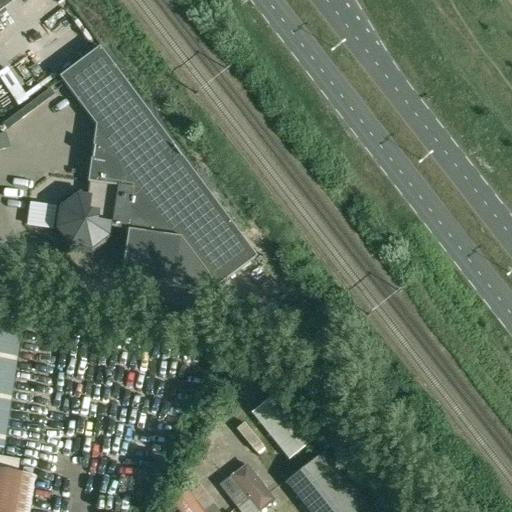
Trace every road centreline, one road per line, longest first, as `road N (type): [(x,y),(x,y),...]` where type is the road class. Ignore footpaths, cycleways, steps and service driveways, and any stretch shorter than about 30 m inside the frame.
road 1 (primary): [(268,0),(511,313)]
road 2 (primary): [(511,238),(326,0)]
